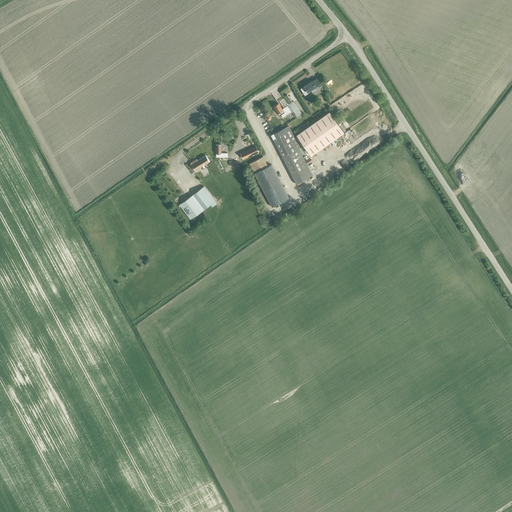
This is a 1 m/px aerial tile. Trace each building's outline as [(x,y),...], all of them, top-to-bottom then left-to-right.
[(312,92),(321,86),(316,78),(312,81),(311,81),(304,86),(304,87),(300,89),(302,93),(303,92),(305,95),(308,93),(308,92),(310,90),(312,92)] [(287,105),(282,109),(278,103),(273,107),(279,116),(281,115),(283,117),(291,111),(287,105)] [(296,134),(311,155),(344,132),(329,111),(296,134)] [(310,168),(308,169),(298,150),(300,149),(288,127),(271,136),(296,185),(312,176),(311,175),(312,174),(310,168)] [(228,153),(221,153),(221,144),(216,144),(216,157),(228,157),(228,153)] [(256,148),(245,153),(248,158),(259,154),(256,148)] [(195,170),(210,161),(206,155),(198,160),(197,159),(191,163),(195,170)] [(271,164),(268,166),(263,156),(249,164),(272,207),(289,198),(271,164)] [(181,203),(193,218),(215,201),(204,186),(181,203)]
